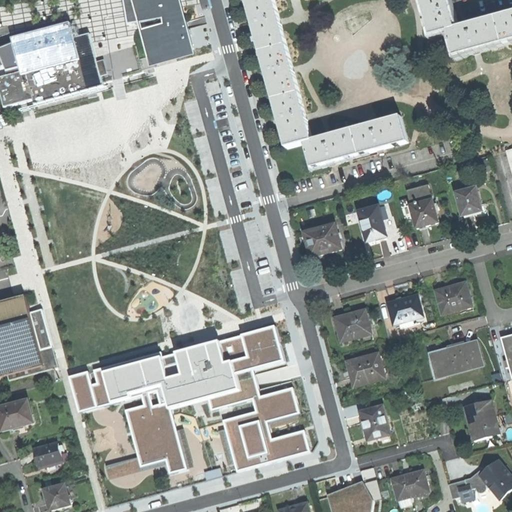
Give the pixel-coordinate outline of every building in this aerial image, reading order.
[(152,57),(152,61),(194,49),(187,21),(172,26),(171,20),(183,17),(183,16),(180,16),(177,0),(128,0),(126,0),(126,2),(130,1),(133,24),(129,25),(129,26),(165,22),(166,28),(144,33),(152,57)] [(248,0),(257,31),(263,54),(287,47),(281,24),(280,19),(274,0),(248,0)] [(451,9),(448,0),(423,0),(426,10),(429,20),(433,37),(450,32),(457,30),(451,9)] [(511,15),(500,19),(506,44),(511,42),(511,15)] [(479,24),(457,30),(450,32),(456,57),(475,52),(482,50),(506,44),(500,19),(479,24)] [(87,92),(105,87),(97,57),(91,34),(76,38),(72,24),(43,31),(14,40),(15,43),(24,73),(7,77),(0,79),(0,87),(6,109),(35,101),(36,106),(87,92)] [(24,73),(15,43),(0,48),(0,60),(7,77),(24,73)] [(270,79),(276,102),(300,95),(294,72),(293,67),(287,47),(263,54),(270,79)] [(152,57),(140,61),(143,71),(155,68),(152,61),(152,57)] [(89,100),(87,92),(36,106),(35,106),(37,114),(89,100)] [(289,149),(306,144),(313,142),(307,120),(306,114),(300,95),(276,102),(282,124),(289,149)] [(356,130),(363,155),(388,149),(409,143),(406,134),(402,118),(381,124),(376,125),(356,130)] [(341,161),(363,155),(356,130),(333,137),(328,138),(313,142),(306,144),(313,169),(341,161)] [(408,192),(412,208),(434,202),(430,186),(408,192)] [(478,189),(458,195),(464,217),(474,214),(475,218),(482,217),(489,215),(486,204),(482,205),(478,189)] [(412,208),(418,230),(430,226),(440,224),(434,202),(412,208)] [(360,213),(369,243),(377,241),(377,242),(384,240),(388,239),(388,238),(385,228),(391,226),(389,219),(383,221),(380,208),(360,213)] [(310,248),(313,259),(328,255),(342,251),(340,240),(341,240),(337,226),(306,235),(307,237),(301,239),(304,250),(310,248)] [(132,282),(124,287),(117,276),(105,285),(119,305),(139,292),(132,282)] [(438,292),(444,315),(473,307),(467,284),(450,289),(438,292)] [(390,305),(395,326),(400,324),(414,321),(424,318),(419,298),(403,302),(390,305)] [(27,299),(0,306),(0,384),(11,382),(9,376),(19,373),(21,379),(60,368),(44,310),(36,312),(31,314),(27,299)] [(337,320),(343,343),(373,335),(367,312),(349,316),(337,320)] [(415,326),(414,321),(400,324),(402,330),(415,326)] [(256,399),(262,398),(255,371),(289,361),(280,328),(164,359),(162,354),(97,372),(101,384),(94,386),(91,373),(74,378),(83,412),(145,395),(147,406),(129,411),(144,466),(169,459),(173,473),(189,469),(171,403),(175,402),(177,410),(212,400),(215,410),(256,399)] [(511,336),(503,339),(509,362),(511,368),(511,372),(511,336)] [(436,353),(438,362),(442,361),(440,354),(476,344),(482,367),(484,366),(478,343),(458,348),(456,349),(455,347),(436,353)] [(433,363),(437,379),(482,367),(476,344),(440,354),(442,361),(438,362),(433,363)] [(380,355),(349,363),(352,375),(355,386),(368,383),(368,385),(387,380),(380,355)] [(295,389),(262,398),(256,399),(259,413),(227,422),(240,471),(312,452),(306,432),(274,441),(269,422),(301,413),(295,389)] [(491,402),(467,409),(471,423),(475,422),(477,432),(480,441),(500,436),(491,402)] [(15,428),(15,430),(24,427),(36,424),(30,403),(17,406),(10,408),(0,410),(0,412),(5,430),(15,428)] [(384,407),(362,413),(367,429),(370,441),(392,435),(384,407)] [(39,462),(41,470),(65,464),(62,452),(65,451),(64,446),(60,447),(60,444),(36,451),(39,462)] [(476,491),(475,490),(477,490),(478,492),(479,493),(479,494),(481,494),(482,494),(483,494),(484,494),(486,493),(487,493),(487,492),(488,490),(488,489),(488,488),(488,487),(489,486),(502,501),(511,492),(511,476),(500,462),(492,468),(481,477),(479,474),(472,480),(449,486),(453,500),(462,498),(464,503),(471,501),(468,492),(469,492),(470,493),(476,491)] [(409,476),(394,481),(399,502),(400,502),(415,498),(431,493),(425,472),(409,476)] [(348,489),(329,496),(333,511),(373,511),(375,502),(364,482),(348,489)] [(138,483),(112,487),(115,502),(140,498),(138,483)] [(49,501),(52,511),(72,506),(67,486),(47,492),(49,501)] [(418,511),(415,498),(400,502),(402,511),(418,511)]
